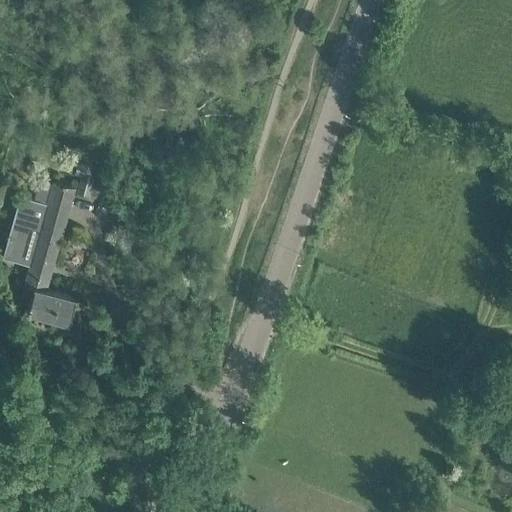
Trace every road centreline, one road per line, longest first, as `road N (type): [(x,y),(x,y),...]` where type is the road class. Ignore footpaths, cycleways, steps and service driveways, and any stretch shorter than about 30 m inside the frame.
road 1 (unclassified): [(194,511),(250,394),(384,0)]
road 2 (unknown): [(209,398),(246,243),(341,0)]
